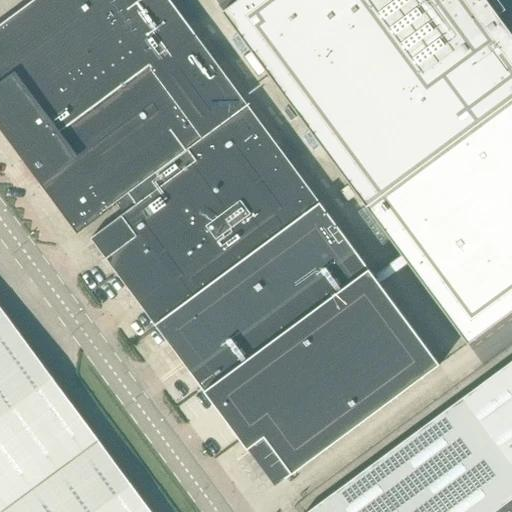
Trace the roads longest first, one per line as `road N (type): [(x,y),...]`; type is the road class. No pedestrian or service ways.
road 1 (unclassified): [(218,511),(0,218)]
road 2 (unknown): [(275,511),(471,364)]
